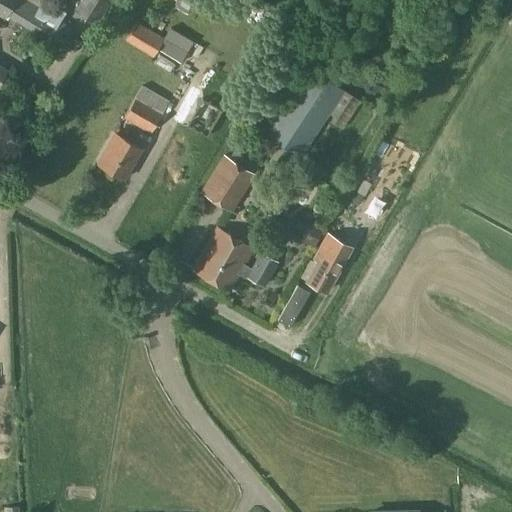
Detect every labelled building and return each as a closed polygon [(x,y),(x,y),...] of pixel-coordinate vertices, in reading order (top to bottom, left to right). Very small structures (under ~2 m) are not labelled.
[(7,14),(14,0),(0,0),(0,15),(5,18),(7,14)] [(42,0),(38,6),(27,0),(14,0),(7,14),(55,42),(65,25),(61,22),(67,12),(47,0),(42,0)] [(97,21),(109,0),(80,0),(75,8),(97,21)] [(164,39),(136,22),(127,38),(153,55),(158,47),(179,60),(191,41),(170,28),(164,39)] [(341,126),(358,102),(312,70),(268,134),(307,160),(314,149),(307,144),(329,111),(338,117),(334,122),(341,126)] [(150,131),(169,99),(144,85),(126,116),(150,131)] [(124,179),(141,149),(115,134),(98,164),(124,179)] [(231,210),(254,174),(225,156),(202,191),(231,210)] [(198,232),(208,210),(197,204),(187,227),(198,232)] [(253,268),(245,263),(254,247),(216,229),(194,270),(228,292),(240,271),(264,285),(278,260),(262,251),(253,268)] [(326,291),(350,247),(327,235),(314,259),(318,261),(307,281),(326,291)]
